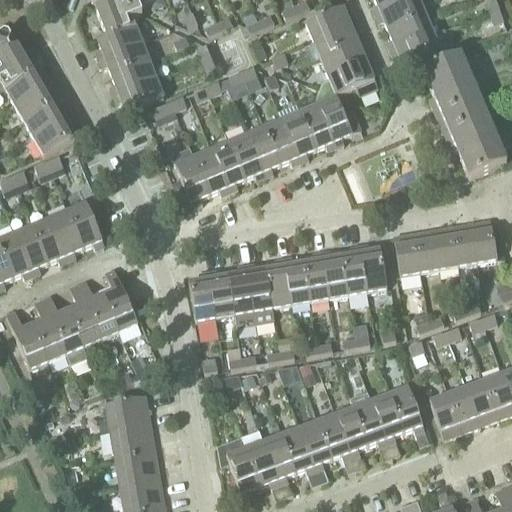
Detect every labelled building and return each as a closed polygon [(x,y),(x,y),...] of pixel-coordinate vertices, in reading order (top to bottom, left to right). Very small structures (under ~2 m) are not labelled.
[(95,14),(106,41),(107,43),(136,31),(132,23),(142,19),(138,10),(147,6),(144,0),(89,0),(91,3),(101,7),(102,12),(95,14)] [(372,13),(375,21),(418,3),(416,0),(373,0),(377,11),(372,13)] [(384,27),(388,36),(426,20),(418,3),(375,21),(379,30),(384,27)] [(486,6),(490,18),(499,15),(495,3),(486,6)] [(306,6),(305,7),(305,6),(293,11),(294,12),(297,20),(309,15),(306,6)] [(285,26),(297,20),(294,12),(282,17),(285,26)] [(305,29),(313,48),(356,29),(353,21),(347,23),(343,13),(305,29)] [(503,27),(499,15),(490,18),(494,31),(503,27)] [(198,31),(193,19),(184,23),(189,35),(198,31)] [(387,49),(390,56),(433,38),(426,20),(388,36),(392,46),(387,49)] [(250,41),(260,36),(257,28),(254,21),(244,26),(247,32),(246,32),(250,41)] [(260,36),(274,30),(270,22),(257,28),(260,36)] [(229,24),(218,28),(222,37),(233,32),(229,24)] [(208,43),(222,37),(218,28),(205,34),(208,43)] [(313,48),(321,65),(358,49),(354,40),(360,37),(356,29),(313,48)] [(143,50),(136,31),(107,43),(106,41),(97,44),(101,55),(96,57),(99,66),(143,50)] [(399,63),(404,73),(440,58),(441,60),(454,55),(445,34),(433,39),(433,38),(390,56),(394,65),(399,63)] [(0,86),(1,86),(5,94),(32,78),(31,77),(17,52),(11,56),(8,52),(11,42),(8,38),(4,37),(0,39),(0,86)] [(189,51),(185,42),(173,48),(177,56),(189,51)] [(363,59),(358,49),(321,65),(328,82),(371,64),(368,56),(363,59)] [(108,72),(112,82),(150,68),(143,50),(99,66),(102,74),(108,72)] [(252,54),(257,66),(266,62),(261,50),(252,54)] [(197,55),(202,68),(211,64),(206,51),(197,55)] [(284,60),(272,65),(276,74),(288,69),(284,60)] [(469,184),(506,168),(460,60),(423,76),(434,102),(429,105),(452,160),(458,158),(469,184)] [(216,75),(211,64),(202,68),(207,79),(216,75)] [(328,82),(329,84),(337,101),(355,94),(359,103),(378,95),(370,75),(375,73),(371,64),(328,82)] [(109,93),(113,102),(157,86),(150,68),(112,82),(115,91),(109,93)] [(5,94),(14,110),(55,87),(50,79),(45,82),(39,72),(31,77),(32,78),(5,94)] [(253,73),(242,78),(245,87),(257,82),(253,73)] [(233,92),(245,87),(242,78),(229,84),(233,92)] [(264,84),(270,96),(278,93),(273,80),(264,84)] [(322,87),(319,94),(337,101),(329,84),(322,87)] [(164,104),(157,86),(113,102),(116,110),(122,108),(126,118),(164,104)] [(14,110),(24,127),(59,106),(54,98),(59,95),(55,87),(14,110)] [(218,88),(206,93),(210,102),(222,97),(218,88)] [(197,107),(210,102),(206,93),(194,99),(197,107)] [(315,103),(318,110),(336,102),(337,101),(319,94),(315,103)] [(318,110),(317,111),(336,154),(344,150),(342,145),(361,136),(353,118),(344,121),(336,102),(318,110)] [(183,103),(170,108),(174,117),(186,112),(183,103)] [(24,127),(34,143),(74,120),(70,112),(64,115),(59,106),(24,127)] [(177,124),(174,117),(170,108),(152,116),(158,132),(177,124)] [(317,111),(300,118),(316,155),(325,151),(327,157),(336,154),(317,111)] [(300,118),(283,125),(302,168),(309,165),(306,160),(316,155),(300,118)] [(79,128),(74,120),(34,143),(44,161),(79,141),(73,131),(79,128)] [(283,125),(265,133),(281,170),(289,166),(292,172),(302,168),(283,125)] [(271,175),(281,170),(265,133),(247,141),(265,184),(273,180),(271,175)] [(257,187),(265,184),(247,141),(230,148),(246,185),(254,182),(257,187)] [(230,148),(211,156),(229,199),(238,195),(235,190),(246,185),(230,148)] [(200,205),(209,201),(193,163),(194,163),(189,153),(171,162),(181,185),(193,214),(202,210),(200,205)] [(211,156),(194,163),(193,163),(209,201),(219,197),(221,202),(229,199),(211,156)] [(47,168),(50,176),(63,171),(59,162),(47,168)] [(38,182),(50,176),(47,168),(35,173),(38,182)] [(11,183),(15,191),(27,186),(23,177),(11,183)] [(11,183),(0,187),(0,189),(3,197),(15,191),(11,183)] [(181,185),(172,189),(185,218),(193,214),(181,185)] [(86,209),(67,217),(83,254),(93,250),(95,256),(104,252),(89,216),(86,209)] [(89,216),(104,252),(114,248),(99,213),(89,216)] [(83,254),(67,217),(50,224),(68,267),(76,264),(74,258),(83,254)] [(48,269),(57,265),(60,271),(68,267),(50,224),(32,232),(48,269)] [(471,229),(478,269),(497,266),(490,226),(471,229)] [(471,229),(451,232),(458,273),(478,269),(471,229)] [(48,269),(32,232),(14,239),(33,282),(41,279),(39,273),(48,269)] [(451,232),(432,236),(439,276),(458,273),(451,232)] [(432,236),(413,239),(419,279),(439,276),(432,236)] [(14,239),(0,245),(0,254),(13,284),(22,280),(24,286),(33,282),(14,239)] [(413,239),(393,242),(400,282),(419,279),(413,239)] [(368,251),(359,252),(367,298),(387,295),(380,255),(369,257),(368,251)] [(341,261),(348,301),(367,298),(359,252),(350,254),(351,260),(341,261)] [(0,254),(0,296),(5,294),(3,288),(13,284),(0,254)] [(330,305),(348,301),(341,261),(331,263),(330,257),(322,259),(330,305)] [(304,268),(311,308),(330,305),(322,259),(312,260),(313,266),(304,268)] [(291,311),(311,308),(304,268),(293,270),(292,264),(283,265),(291,311)] [(283,265),(274,267),(275,273),(265,274),(272,315),(291,311),(283,265)] [(254,270),(246,272),(253,318),(255,331),(274,328),(272,315),(265,274),(255,276),(254,270)] [(253,318),(246,272),(237,273),(238,279),(227,281),(234,321),(253,318)] [(112,296),(103,300),(119,338),(137,330),(114,275),(105,279),(112,296)] [(216,277),(207,278),(215,324),(234,321),(227,281),(217,283),(216,277)] [(215,324),(207,278),(199,280),(200,285),(188,287),(195,328),(215,324)] [(511,306),(511,296),(511,295),(511,290),(510,285),(496,291),(503,310),(511,306)] [(86,287),(78,290),(101,345),(119,338),(103,300),(93,304),(86,287)] [(77,311),(68,315),(84,353),(101,345),(78,290),(69,294),(77,311)] [(83,353),(84,353),(68,315),(58,319),(51,302),(42,305),(66,360),(70,372),(88,365),(83,353)] [(48,368),(66,360),(42,305),(34,309),(41,327),(32,331),(48,368)] [(464,314),(468,323),(481,318),(477,309),(464,314)] [(456,327),(468,323),(464,314),(452,318),(456,327)] [(29,376),(48,368),(32,331),(22,334),(15,317),(6,321),(13,337),(1,342),(11,365),(23,360),(29,376)] [(494,320),(481,325),(484,334),(485,334),(497,329),(494,320)] [(429,327),(432,336),(444,332),(441,323),(429,327)] [(488,343),(485,334),(484,334),(481,325),(469,330),(476,347),(488,343)] [(419,341),(432,336),(429,327),(416,332),(419,341)] [(458,334),(447,338),(450,347),(461,343),(458,334)] [(396,347),(394,338),(381,340),(383,350),(396,347)] [(437,352),(450,347),(447,338),(433,343),(437,352)] [(357,354),(370,352),(368,342),(356,344),(357,354)] [(344,356),(357,354),(356,344),(342,347),(344,356)] [(408,352),(412,361),(424,357),(421,348),(408,352)] [(320,360),(332,358),(331,349),(318,351),(320,360)] [(306,363),(320,360),(318,351),(304,353),(306,363)] [(281,367),(294,365),(293,355),(279,358),(281,367)] [(268,369),(281,367),(279,358),(267,360),(268,369)] [(243,374),(256,371),(255,362),(241,364),(243,374)] [(141,373),(137,363),(131,366),(140,388),(162,378),(156,366),(141,373)] [(230,376),(243,374),(241,364),(229,366),(230,376)] [(204,380),(217,378),(216,369),(203,371),(204,380)] [(309,369),(297,373),(298,378),(300,383),(312,379),(309,369)] [(511,403),(511,375),(503,379),(511,403)] [(117,383),(123,396),(134,391),(130,383),(128,378),(117,383)] [(259,383),(261,388),(271,384),(269,379),(259,383)] [(499,424),(511,419),(511,403),(503,379),(485,386),(499,424)] [(253,380),(239,385),(241,388),(243,394),(256,389),(253,380)] [(241,388),(239,385),(238,381),(232,382),(235,391),(241,388)] [(499,424),(485,386),(466,393),(480,431),(499,424)] [(429,449),(408,393),(389,400),(403,438),(413,435),(420,453),(429,449)] [(462,438),(480,431),(466,393),(448,400),(462,438)] [(110,436),(150,429),(145,400),(105,407),(110,436)] [(403,438),(389,400),(372,406),(393,463),(401,460),(394,442),(403,438)] [(462,438),(448,400),(429,407),(444,445),(462,438)] [(372,406),(353,414),(367,452),(377,448),(384,466),(393,463),(372,406)] [(367,452),(353,414),(335,420),(357,476),(365,473),(358,455),(367,452)] [(43,427),(55,422),(51,415),(39,420),(43,427)] [(335,420),(317,427),(332,465),(341,462),(348,480),(357,476),(335,420)] [(332,465),(317,427),(299,434),(319,490),(329,487),(322,469),(332,465)] [(150,429),(110,436),(115,465),(155,458),(150,429)] [(319,490),(299,434),(281,440),(295,479),(305,475),(312,493),(319,490)] [(263,447),(259,437),(241,443),(259,492),(269,489),(276,507),(284,504),(263,447)] [(295,479),(281,440),(263,447),(284,504),(293,500),(286,482),(295,479)] [(229,470),(233,481),(245,511),(255,511),(250,496),(259,492),(241,443),(217,452),(220,474),(229,470)] [(115,465),(120,494),(160,487),(155,458),(115,465)] [(69,487),(77,485),(75,475),(67,477),(69,487)] [(120,494),(122,511),(164,511),(160,487),(120,494)] [(510,511),(511,511),(511,491),(503,494),(510,511)] [(510,511),(503,494),(495,497),(500,511),(510,511)] [(440,511),(451,511),(446,495),(436,499),(440,511)]
